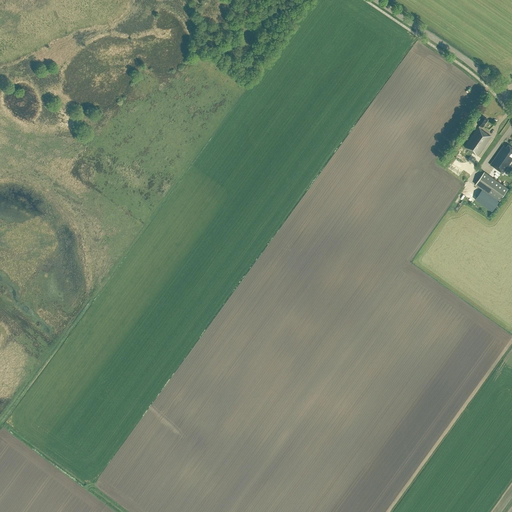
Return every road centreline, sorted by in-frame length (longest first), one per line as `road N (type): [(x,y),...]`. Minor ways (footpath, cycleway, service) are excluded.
road 1 (track): [(386,511),(511,338)]
road 2 (tertiary): [(501,92),(377,0)]
